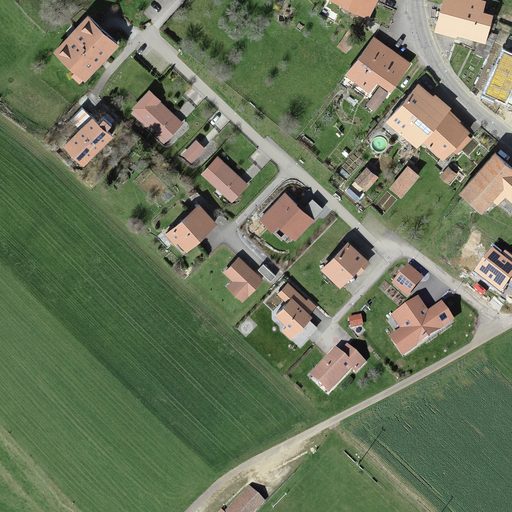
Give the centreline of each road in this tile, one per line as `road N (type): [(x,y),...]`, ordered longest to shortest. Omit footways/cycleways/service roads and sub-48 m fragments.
road 1 (residential): [(500,326),(406,251),(382,255),(145,37)]
road 2 (residential): [(500,326),(226,477),(192,511)]
road 3 (secondary): [(417,0),(443,77),(511,139)]
road 4 (track): [(421,511),(330,423)]
